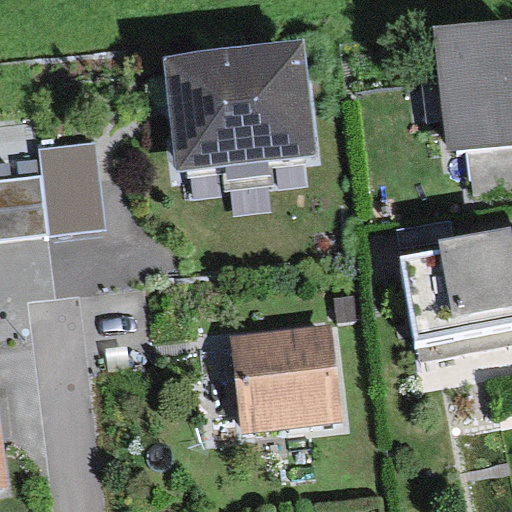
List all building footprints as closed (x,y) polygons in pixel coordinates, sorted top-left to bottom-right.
[(511,37),(436,47),(451,162),(511,153),(511,37)] [(310,56),(168,73),(172,111),(181,181),(323,164),(310,56)] [(101,147),(44,153),(48,181),(55,241),(111,234),(101,147)] [(0,186),(0,247),(55,241),(48,181),(0,186)] [(511,248),(396,274),(416,364),(511,343),(511,248)] [(314,342),(232,350),(241,439),(346,428),(337,340),(314,342)] [(0,387),(0,495),(11,494),(2,408),(0,387)]
